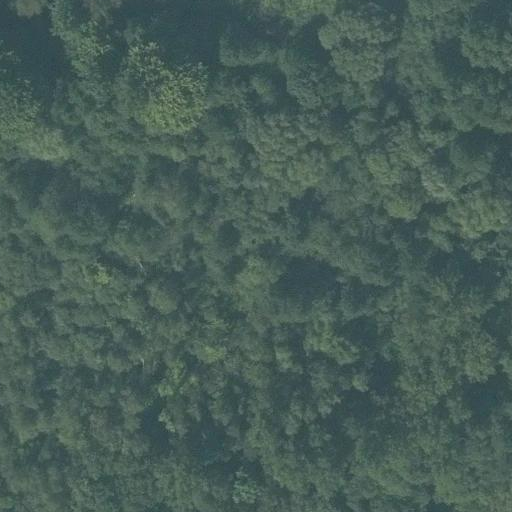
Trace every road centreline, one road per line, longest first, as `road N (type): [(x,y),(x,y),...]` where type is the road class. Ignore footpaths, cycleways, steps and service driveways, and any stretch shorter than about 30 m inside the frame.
road 1 (track): [(477,314),(420,511)]
road 2 (unclassified): [(511,130),(477,314)]
